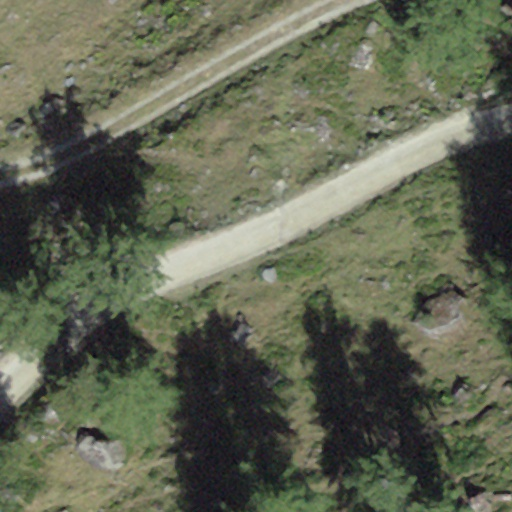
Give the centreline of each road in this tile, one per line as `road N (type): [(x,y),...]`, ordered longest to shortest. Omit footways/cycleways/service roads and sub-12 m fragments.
road 1 (track): [(0,397),(85,319),(143,279),(267,231),(416,151),(511,121)]
road 2 (track): [(330,0),(79,147),(0,177)]
